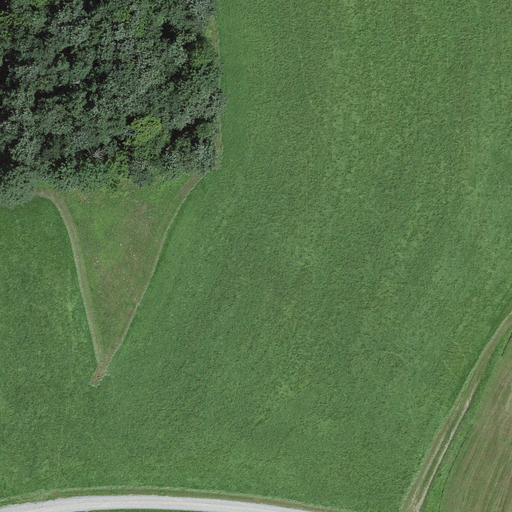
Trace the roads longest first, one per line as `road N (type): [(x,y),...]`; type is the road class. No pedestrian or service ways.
road 1 (track): [(26,511),(151,502),(276,511)]
road 2 (track): [(417,511),(445,437),(511,314)]
